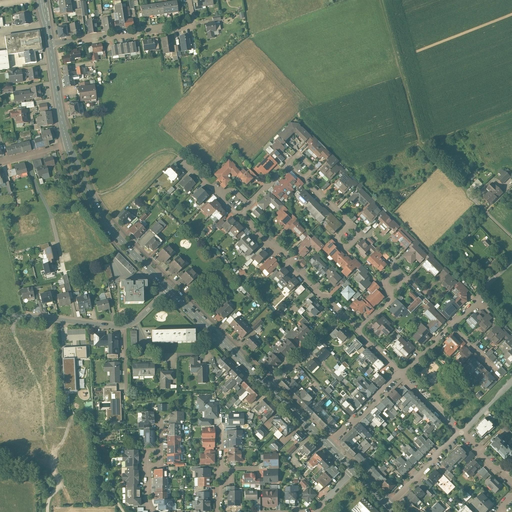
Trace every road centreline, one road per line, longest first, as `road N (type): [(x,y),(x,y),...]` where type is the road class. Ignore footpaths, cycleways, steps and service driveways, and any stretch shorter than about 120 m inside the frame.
road 1 (track): [(511,237),(420,147),(379,0)]
road 2 (primary): [(67,142),(107,224),(166,290)]
road 3 (residential): [(0,314),(120,325),(166,290)]
road 4 (residential): [(186,0),(189,24),(49,44)]
road 5 (residential): [(341,314),(242,213)]
road 6 (primary): [(166,290),(268,385)]
